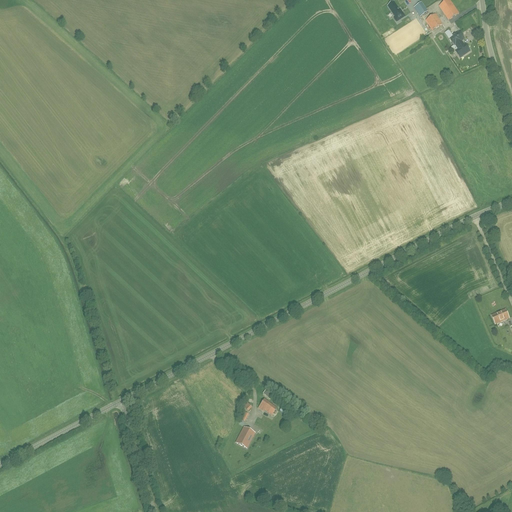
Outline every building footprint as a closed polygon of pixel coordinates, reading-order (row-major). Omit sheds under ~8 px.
[(449,0),(448,0),(439,6),(449,20),(459,14),(449,0)] [(399,10),(394,3),(388,7),(395,17),(394,17),(397,22),(405,17),(400,9),(399,10)] [(428,12),(421,3),(414,8),(420,17),(428,12)] [(433,31),(442,24),(436,14),(426,21),(433,31)] [(455,46),(459,43),(460,46),(462,44),(461,42),(464,40),(460,33),(450,39),(455,46)] [(464,46),(462,44),(460,46),(459,43),(455,46),(458,50),(456,51),(460,58),(470,52),(465,45),(464,46)] [(505,310),(492,316),(495,324),(509,319),(505,310)] [(271,414),(274,406),(260,400),(256,409),(271,414)] [(252,407),(250,405),(246,402),(241,407),(243,408),(243,407),(248,412),(252,407)] [(290,413),(281,407),(279,411),(285,415),(288,417),(290,413)] [(258,430),(263,432),(268,425),(263,422),(258,430)] [(244,428),(236,443),(247,449),(255,433),(244,428)]
